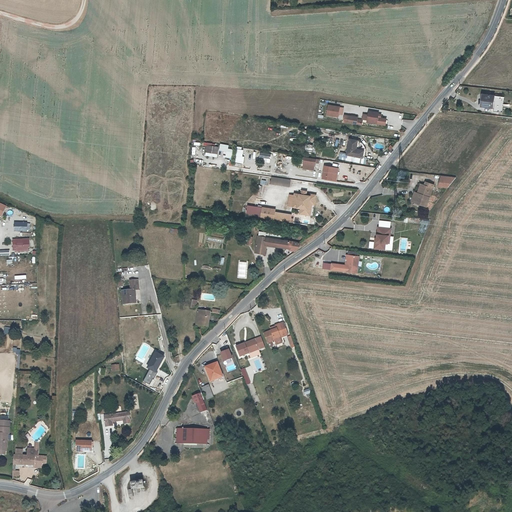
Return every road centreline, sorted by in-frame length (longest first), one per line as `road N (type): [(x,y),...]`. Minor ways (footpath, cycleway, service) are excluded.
road 1 (tertiary): [(503,0),(487,40),(354,206),(185,363),(140,445),(63,495),(0,485)]
road 2 (unknown): [(218,165),(368,189)]
